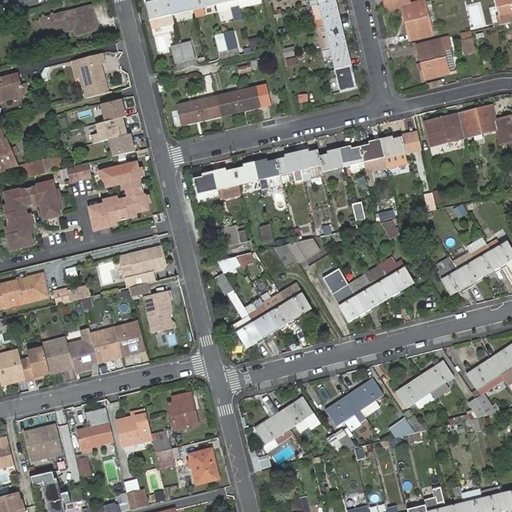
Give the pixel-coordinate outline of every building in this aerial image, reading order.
[(151,21),(173,16),(168,0),(159,0),(155,1),(146,3),(151,21)] [(168,0),(173,16),(195,11),(192,0),(168,0)] [(203,9),(217,5),(215,0),(192,0),(195,11),(196,18),(205,16),(203,9)] [(219,13),(240,8),(238,0),(215,0),(217,5),(219,13)] [(339,14),(336,0),(318,5),(322,19),(313,21),(315,28),(323,26),(337,23),(335,15),(339,14)] [(387,0),(388,1),(384,2),(386,10),(401,7),(409,5),(407,0),(387,0)] [(510,16),(511,22),(511,21),(511,0),(496,0),(501,18),(510,16)] [(432,35),(424,1),(409,5),(401,7),(403,16),(407,15),(408,22),(405,23),(409,40),(432,35)] [(92,7),(68,12),(66,15),(61,17),(58,15),(42,19),(45,30),(52,35),(75,29),(77,35),(98,30),(92,7)] [(337,23),(323,26),(329,48),(346,44),(343,31),(339,31),(337,23)] [(323,26),(315,28),(320,50),(329,48),(323,26)] [(224,34),(228,50),(238,48),(234,32),(224,34)] [(219,52),(228,50),(224,34),(216,36),(219,52)] [(252,47),(262,45),(260,38),(250,40),(252,47)] [(0,41),(0,60),(1,66),(15,63),(9,39),(0,41)] [(465,54),(476,52),(473,39),(462,42),(465,54)] [(421,63),(423,70),(425,79),(455,72),(447,40),(417,46),(421,63)] [(180,45),(184,61),(195,58),(191,42),(180,45)] [(349,56),(346,44),(329,48),(334,70),(348,66),(346,57),(349,56)] [(176,63),(184,61),(180,45),(172,46),(176,63)] [(280,50),(286,68),(297,64),(291,47),(280,50)] [(106,64),(103,54),(73,61),(77,79),(81,78),(86,98),(109,93),(102,65),(106,64)] [(240,74),(252,71),(250,65),(239,68),(240,74)] [(348,66),(334,70),(340,92),(357,88),(353,74),(351,75),(348,66)] [(0,100),(2,100),(1,97),(22,92),(20,85),(17,75),(0,78),(0,100)] [(256,88),(216,98),(220,114),(231,112),(232,114),(243,111),(242,109),(251,106),(251,109),(260,107),(256,88)] [(23,95),(22,92),(1,97),(2,100),(2,101),(23,96),(23,95)] [(306,93),(297,95),(298,103),(308,102),(306,93)] [(220,114),(216,98),(178,107),(183,126),(193,124),(192,121),(200,118),(200,122),(212,119),(211,117),(220,114)] [(122,100),(102,105),(106,122),(123,118),(127,117),(122,100)] [(476,111),(458,115),(464,138),(497,130),(495,121),(492,107),(482,109),(483,112),(476,113),(476,111)] [(464,138),(458,115),(444,118),(445,121),(436,123),(435,120),(426,122),(431,146),(464,138)] [(497,130),(501,145),(511,142),(511,117),(495,121),(497,130)] [(109,140),(127,136),(123,118),(106,122),(97,125),(100,135),(92,136),(94,144),(109,140)] [(0,173),(17,166),(5,139),(4,140),(0,131),(0,173)] [(421,150),(417,134),(400,138),(393,140),(392,137),(386,138),(387,141),(381,142),(385,158),(387,168),(406,164),(404,154),(421,150)] [(114,157),(135,152),(131,135),(127,136),(109,140),(114,157)] [(376,144),(375,141),(369,142),(370,145),(360,147),(364,163),(366,173),(387,168),(385,158),(381,142),(376,144)] [(360,147),(351,149),(351,146),(345,148),(345,150),(340,152),(344,168),(364,163),(360,147)] [(303,181),(324,176),(323,172),(322,167),(319,156),(318,150),(310,152),(309,149),(303,151),(303,153),(298,155),(297,155),(303,181)] [(323,172),(344,168),(340,152),(334,153),(334,150),(328,152),(328,154),(319,156),(322,167),(323,172)] [(67,156),(70,168),(77,166),(76,160),(75,154),(67,156)] [(282,186),(303,181),(297,155),(292,156),(291,154),(284,155),(285,158),(277,160),(280,177),(282,186)] [(88,157),(76,160),(77,166),(88,164),(89,163),(88,157)] [(30,177),(54,171),(51,158),(27,164),(30,177)] [(267,180),(280,177),(277,160),(268,162),(267,159),(261,161),(262,164),(256,165),(260,181),(262,190),(269,189),(267,180)] [(70,168),(69,168),(66,169),(69,183),(91,178),(88,164),(77,166),(70,168)] [(128,215),(135,213),(147,209),(146,205),(145,198),(144,196),(142,196),(138,181),(141,180),(140,178),(138,171),(136,164),(102,173),(104,179),(106,189),(119,185),(124,184),(125,190),(127,195),(124,196),(125,200),(123,200),(124,204),(104,209),(103,205),(89,209),(94,231),(109,227),(108,223),(116,222),(129,219),(128,215)] [(260,181),(256,165),(250,166),(249,164),(243,165),(244,168),(234,170),(238,186),(260,181)] [(238,186),(234,170),(227,172),(226,169),(220,170),(221,173),(215,175),(220,199),(240,194),(238,186)] [(371,172),(365,174),(367,185),(373,184),(371,172)] [(199,204),(220,199),(215,175),(209,176),(208,173),(202,175),(202,178),(193,180),(199,204)] [(10,232),(5,234),(9,250),(32,243),(29,229),(24,230),(19,208),(23,208),(23,206),(30,204),(29,201),(33,200),(38,199),(39,203),(43,218),(59,214),(57,205),(53,190),(50,179),(34,183),(35,185),(18,189),(18,188),(3,191),(6,202),(9,211),(5,212),(8,224),(10,232)] [(442,203),(440,190),(434,191),(437,204),(442,203)] [(102,201),(103,205),(104,209),(124,204),(123,200),(118,202),(116,198),(102,201)] [(464,204),(465,211),(474,210),(472,202),(464,204)] [(356,220),(357,221),(365,220),(361,204),(353,206),(356,220)] [(462,206),(455,211),(458,217),(466,213),(462,206)] [(25,215),(23,208),(19,208),(24,230),(29,229),(33,227),(29,214),(25,215)] [(357,228),(358,228),(357,221),(356,220),(350,222),(351,230),(357,228)] [(381,223),(390,239),(399,234),(391,220),(381,223)] [(264,245),(275,243),(271,226),(260,229),(264,245)] [(323,234),(324,236),(332,235),(329,226),(322,227),(323,234)] [(232,247),(242,245),(237,227),(228,229),(232,247)] [(222,249),(232,247),(228,229),(218,231),(222,249)] [(488,246),(484,238),(467,248),(470,254),(474,261),(482,257),(479,251),(488,246)] [(315,251),(309,240),(300,242),(308,255),(315,251)] [(488,246),(500,267),(511,260),(511,250),(507,242),(501,245),(498,241),(488,246)] [(300,242),(295,243),(288,245),(298,261),(308,255),(300,242)] [(288,245),(276,248),(275,248),(288,268),(298,261),(288,245)] [(160,246),(129,253),(132,263),(121,266),(124,278),(153,271),(153,269),(156,268),(158,270),(162,269),(165,265),(160,246)] [(484,277),(500,267),(488,246),(479,251),(482,257),(474,261),(484,277)] [(470,254),(463,259),(467,265),(474,261),(470,254)] [(236,257),(217,261),(224,273),(241,265),(236,257)] [(384,272),(398,294),(415,283),(405,268),(401,270),(393,258),(380,266),(384,272)] [(451,296),(467,286),(454,264),(450,258),(436,266),(444,279),(442,280),(451,296)] [(467,286),(484,277),(474,261),(467,265),(463,259),(454,264),(467,286)] [(100,284),(111,284),(110,264),(99,264),(100,284)] [(382,303),(398,294),(384,272),(380,266),(380,265),(365,274),(365,275),(369,282),(382,303)] [(77,267),(66,269),(68,279),(79,276),(77,267)] [(225,296),(234,291),(224,273),(215,279),(217,283),(225,296)] [(27,279),(0,285),(0,288),(2,295),(0,295),(0,300),(2,309),(47,298),(44,283),(45,283),(43,274),(27,278),(27,279)] [(365,313),(382,303),(369,282),(365,275),(348,285),(355,297),(365,313)] [(339,306),(355,297),(348,285),(344,277),(328,287),(339,306)] [(222,298),(225,296),(217,283),(214,285),(222,298)] [(70,290),(74,302),(94,297),(90,284),(70,290)] [(281,295),(286,303),(301,294),(297,286),(281,295)] [(57,306),(70,303),(66,288),(53,291),(57,306)] [(170,292),(144,299),(153,334),(173,329),(169,315),(167,314),(167,311),(171,310),(172,309),(170,301),(172,301),(170,292)] [(286,303),(295,319),(311,310),(301,294),(286,303)] [(349,322),(365,313),(355,297),(339,306),(349,322)] [(253,303),(245,308),(249,316),(258,311),(253,303)] [(279,329),(295,319),(286,303),(269,313),(279,329)] [(263,338),(279,329),(269,313),(266,307),(258,311),(249,316),(250,317),(263,338)] [(176,328),(171,310),(167,311),(167,314),(169,315),(173,329),(176,328)] [(247,348),(263,338),(250,317),(234,327),(247,348)] [(114,328),(122,357),(146,351),(138,322),(114,328)] [(114,328),(90,334),(98,363),(122,357),(114,328)] [(83,341),(67,345),(73,369),(75,373),(92,369),(90,364),(97,362),(90,334),(89,329),(80,331),(83,341)] [(66,338),(42,344),(42,348),(50,375),(61,372),(63,368),(65,368),(66,370),(73,369),(67,345),(66,338)] [(496,366),(500,373),(511,364),(511,343),(490,358),(496,366)] [(18,350),(0,354),(0,379),(2,388),(27,382),(27,384),(45,379),(44,376),(50,375),(42,348),(28,352),(30,358),(21,361),(18,350)] [(481,396),(504,380),(501,376),(500,373),(496,366),(490,358),(466,374),(477,389),(481,396)] [(443,361),(419,377),(426,386),(434,399),(449,390),(444,384),(454,377),(443,361)] [(511,364),(500,373),(501,376),(511,369),(511,368),(511,364)] [(501,376),(510,390),(511,388),(511,371),(511,369),(501,376)] [(426,386),(419,377),(396,392),(407,408),(415,403),(419,410),(435,400),(434,399),(426,386)] [(373,379),(349,394),(355,403),(359,408),(375,398),(377,401),(384,396),(373,379)] [(477,389),(472,393),(475,399),(477,401),(482,398),(481,396),(477,389)] [(172,397),(173,402),(191,398),(190,393),(172,397)] [(355,403),(349,394),(325,410),(336,427),(346,421),(351,429),(366,419),(361,412),(359,408),(355,403)] [(288,411),(281,416),(284,421),(290,429),(313,414),(302,397),(286,408),(288,411)] [(487,416),(511,409),(511,405),(499,409),(496,404),(490,408),(483,397),(482,398),(477,401),(482,409),(487,416)] [(191,398),(173,402),(168,404),(175,430),(198,425),(191,398)] [(375,398),(359,408),(361,412),(377,401),(375,398)] [(479,417),(482,417),(487,416),(482,409),(477,401),(475,399),(470,403),(479,417)] [(106,408),(84,413),(87,424),(90,424),(91,428),(78,432),(82,449),(92,447),(114,441),(106,408)] [(286,408),(279,413),(281,416),(288,411),(286,408)] [(407,408),(401,412),(406,418),(407,420),(413,417),(407,408)] [(131,418),(146,415),(145,409),(130,413),(131,418)] [(281,416),(279,413),(271,418),(274,421),(281,416)] [(123,446),(152,440),(151,435),(146,415),(131,418),(117,421),(123,446)] [(284,421),(281,416),(274,421),(271,418),(255,428),(266,445),(275,439),(290,429),(284,421)] [(412,427),(416,433),(425,431),(415,416),(413,417),(407,420),(412,427)] [(407,435),(408,435),(416,433),(412,427),(407,420),(406,418),(399,423),(407,435)] [(472,421),(475,432),(481,431),(478,420),(472,421)] [(347,428),(344,431),(354,448),(359,447),(347,428)] [(293,435),(290,429),(275,439),(278,444),(293,435)] [(152,440),(152,441),(169,437),(167,431),(151,435),(152,440)] [(344,431),(335,436),(340,443),(345,450),(349,449),(354,448),(344,431)] [(27,441),(32,461),(61,454),(57,434),(27,441)] [(335,436),(334,434),(327,439),(336,453),(345,450),(340,443),(335,436)] [(0,468),(3,468),(14,465),(7,437),(0,438),(0,468)] [(155,453),(172,449),(169,437),(152,441),(155,453)] [(181,457),(178,447),(172,449),(155,453),(159,469),(174,465),(173,459),(181,457)] [(187,460),(189,469),(193,468),(197,485),(218,479),(211,449),(189,454),(190,460),(187,460)] [(77,460),(81,477),(91,475),(87,457),(77,460)] [(268,458),(258,460),(261,469),(270,467),(268,458)] [(64,511),(54,472),(31,478),(33,485),(41,483),(48,511),(64,511)] [(129,492),(141,489),(138,479),(126,482),(129,492)] [(466,511),(485,511),(485,507),(482,498),(470,501),(466,485),(460,487),(463,496),(464,503),(466,511)] [(457,498),(463,496),(460,487),(454,489),(457,498)] [(432,489),(436,503),(443,502),(439,488),(432,489)] [(485,511),(503,511),(505,511),(503,502),(501,494),(499,488),(481,492),(482,498),(485,507),(485,511)] [(505,511),(511,509),(511,490),(501,494),(503,502),(505,511)] [(127,495),(130,510),(143,507),(140,492),(127,495)] [(103,507),(104,511),(124,511),(130,510),(127,495),(126,493),(120,494),(122,502),(103,507)] [(19,503),(20,501),(18,494),(0,498),(0,511),(21,511),(21,509),(19,503)] [(309,508),(306,497),(300,499),(303,510),(309,508)] [(339,511),(346,511),(344,500),(337,503),(339,511)] [(387,502),(389,511),(395,511),(393,500),(387,502)] [(466,511),(464,503),(458,504),(445,507),(446,511),(466,511)]
